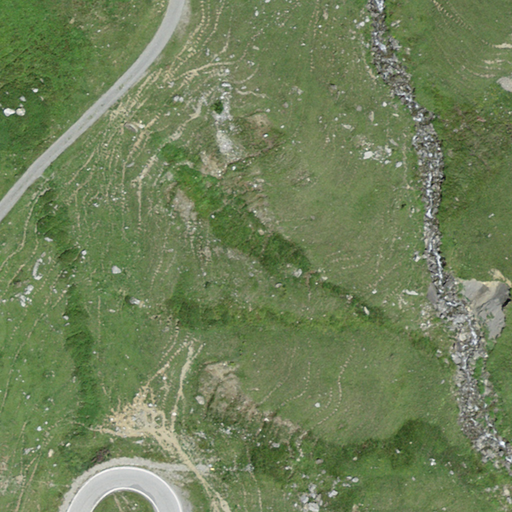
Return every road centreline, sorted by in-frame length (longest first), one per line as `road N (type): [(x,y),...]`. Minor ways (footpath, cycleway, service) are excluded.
road 1 (track): [(0,202),(150,44),(170,0)]
road 2 (tertiary): [(168,511),(160,491),(131,477),(103,483),(78,511)]
